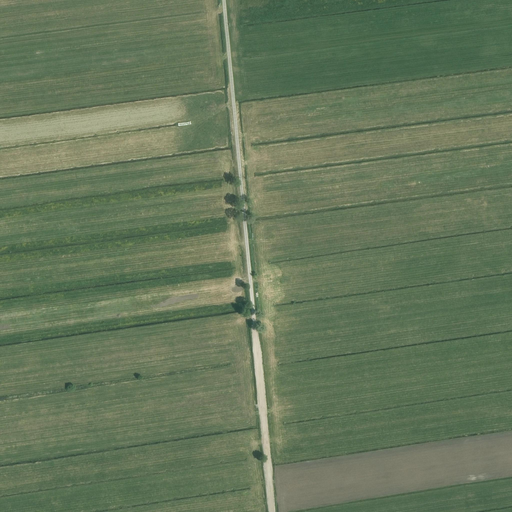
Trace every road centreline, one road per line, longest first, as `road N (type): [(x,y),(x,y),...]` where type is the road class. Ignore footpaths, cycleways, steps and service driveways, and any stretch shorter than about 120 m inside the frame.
road 1 (unclassified): [(223,0),(254,324)]
road 2 (track): [(254,324),(272,511)]
